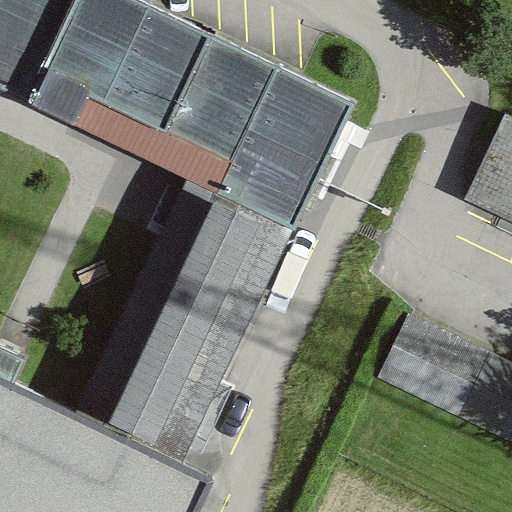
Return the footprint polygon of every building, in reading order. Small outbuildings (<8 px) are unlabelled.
[(353,105),(128,0),(0,0),(0,88),(295,227),(353,105)] [(511,111),(506,109),(466,197),(511,218),(511,111)] [(284,237),(211,201),(103,420),(176,456),(284,237)] [(511,358),(411,309),(377,377),(511,443),(511,358)] [(103,420),(0,370),(0,511),(185,511),(206,468),(176,456),(103,420)]
